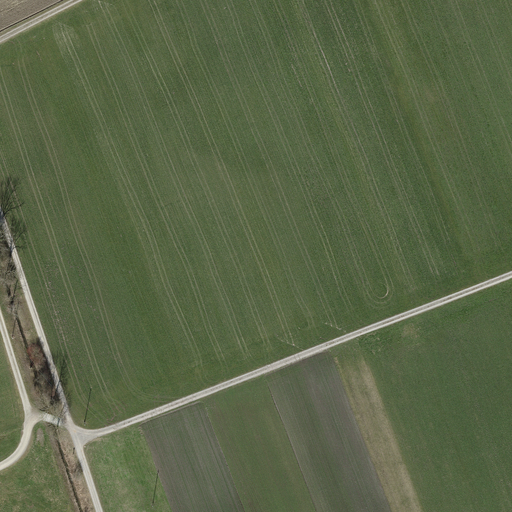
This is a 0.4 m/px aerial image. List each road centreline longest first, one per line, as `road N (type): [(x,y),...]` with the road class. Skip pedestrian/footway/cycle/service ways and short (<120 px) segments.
road 1 (track): [(71,425),(77,439),(511,273)]
road 2 (track): [(0,211),(71,425)]
